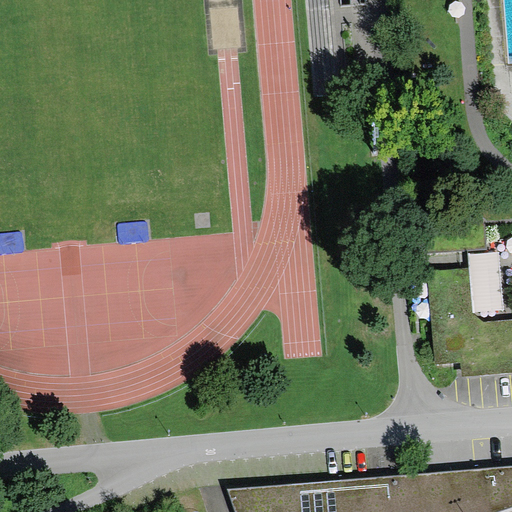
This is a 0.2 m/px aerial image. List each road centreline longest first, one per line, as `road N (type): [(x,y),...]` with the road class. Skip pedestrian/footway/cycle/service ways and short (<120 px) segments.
road 1 (residential): [(511,426),(221,452)]
road 2 (residential): [(221,452),(0,462)]
road 3 (residential): [(71,511),(221,452)]
